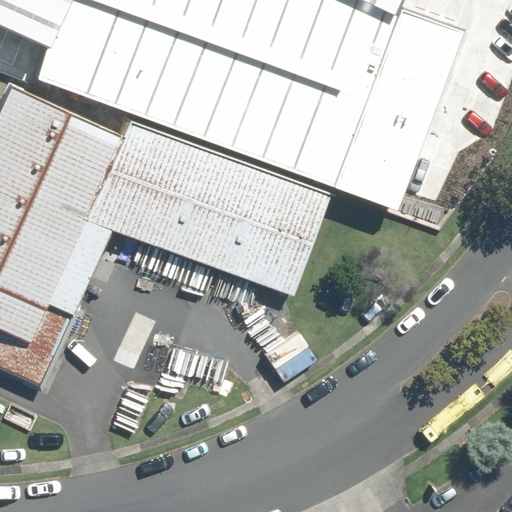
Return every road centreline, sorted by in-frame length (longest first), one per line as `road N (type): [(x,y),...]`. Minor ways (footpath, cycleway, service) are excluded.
road 1 (unclassified): [(0,503),(203,486),(387,409)]
road 2 (unclassified): [(387,409),(413,345),(511,239)]
road 3 (unclassified): [(511,351),(387,409)]
